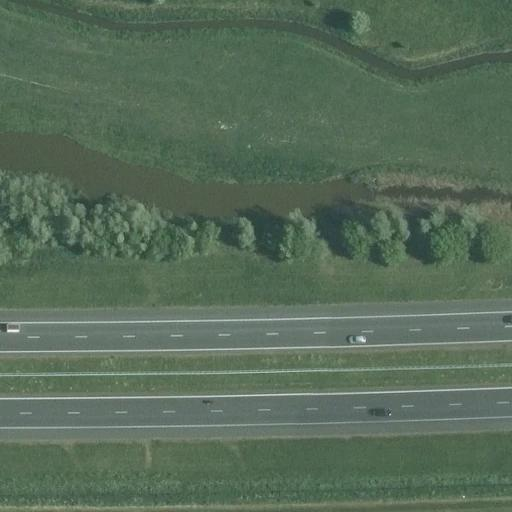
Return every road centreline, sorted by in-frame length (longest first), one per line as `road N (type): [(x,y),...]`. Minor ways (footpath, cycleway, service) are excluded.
road 1 (motorway): [(0,419),(511,407)]
road 2 (motorway): [(511,321),(0,330)]
